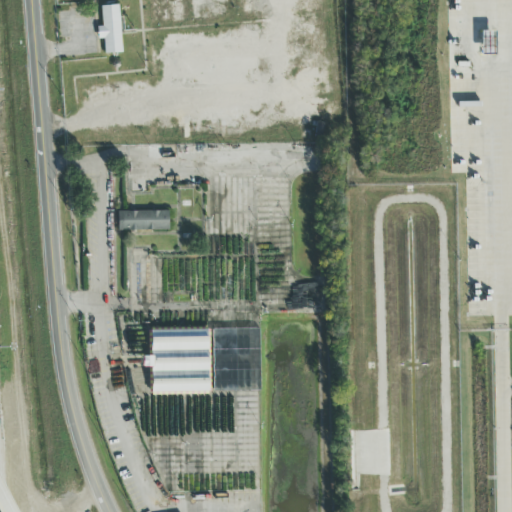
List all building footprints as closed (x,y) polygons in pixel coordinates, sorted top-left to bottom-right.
[(148,0),(150,25),(184,24),(182,0),(148,0)] [(101,7),(102,28),(97,28),(97,40),(103,39),(104,55),(121,54),(119,6),(101,7)] [(480,55),(495,54),(494,32),(479,32),(480,55)] [(117,232),(168,231),(168,211),(117,213),(117,232)] [(260,329),(151,330),(152,393),(261,391),(260,329)]
